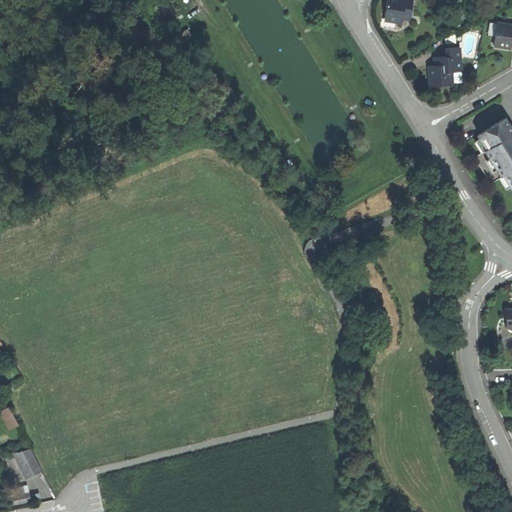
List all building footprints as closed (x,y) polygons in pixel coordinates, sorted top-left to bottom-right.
[(395,1),(389,0),(386,0),(383,22),(400,24),(401,21),(402,11),(403,2),(395,1)] [(403,0),(403,2),(402,11),(410,12),(411,0),(403,0)] [(408,22),(410,12),(402,11),(401,21),(408,22)] [(499,48),(508,49),(509,43),(511,43),(511,28),(495,26),(492,46),(499,48)] [(446,50),(446,58),(453,58),(453,67),(451,67),(451,72),(460,72),(462,72),(461,49),(446,50)] [(446,58),(436,59),(436,66),(432,67),(428,67),(428,76),(429,87),(451,86),(451,84),(451,72),(451,67),(453,67),(453,58),(446,58)] [(460,82),(460,72),(451,72),(451,84),(459,84),(460,82)] [(472,159),(486,184),(500,176),(509,193),(511,191),(511,134),(503,120),(489,128),(476,135),(485,151),(472,159)] [(1,412),(10,430),(19,425),(10,407),(1,412)] [(15,455),(27,480),(43,472),(32,450),(15,455)]
